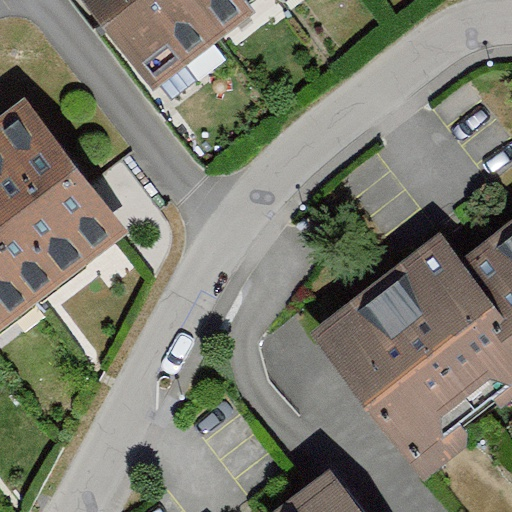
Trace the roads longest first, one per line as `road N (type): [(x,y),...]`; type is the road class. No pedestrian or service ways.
road 1 (residential): [(511,22),(488,23),(319,138),(188,305),(80,511)]
road 2 (unknown): [(188,305),(250,358),(389,511)]
